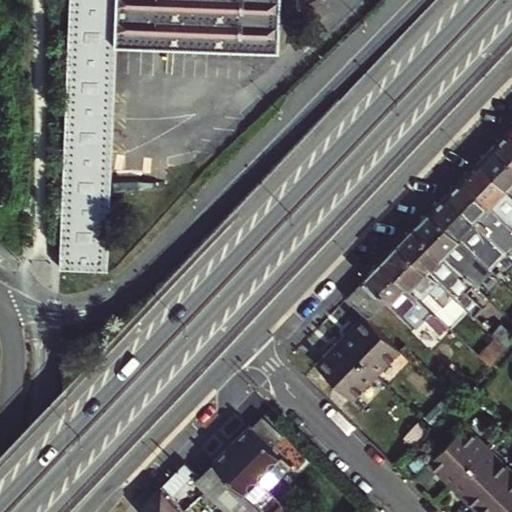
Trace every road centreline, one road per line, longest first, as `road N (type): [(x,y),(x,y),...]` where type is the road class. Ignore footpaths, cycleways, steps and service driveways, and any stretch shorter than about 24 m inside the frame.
road 1 (primary): [(21,511),(507,0)]
road 2 (primary): [(478,0),(0,503)]
road 3 (primary): [(416,0),(120,297),(81,312),(13,304)]
road 4 (tertiary): [(247,343),(511,65)]
road 5 (residential): [(416,511),(247,343)]
road 6 (tertiary): [(86,511),(247,343)]
road 7 (tertiary): [(21,511),(14,473),(21,355),(13,304)]
